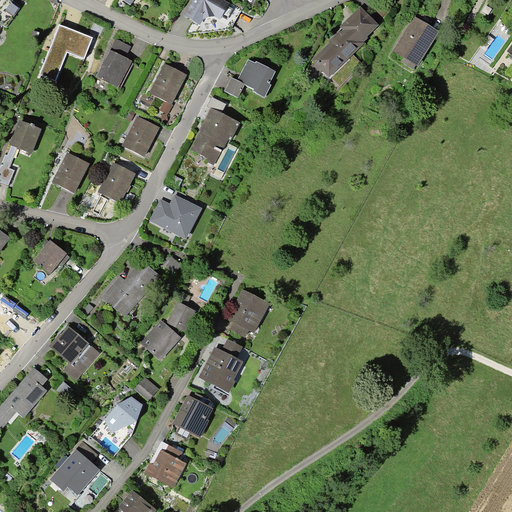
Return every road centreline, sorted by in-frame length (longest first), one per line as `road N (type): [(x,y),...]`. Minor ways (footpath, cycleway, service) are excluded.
road 1 (track): [(511,373),(429,346),(224,511)]
road 2 (residential): [(93,511),(147,448),(239,279)]
road 3 (residential): [(122,241),(217,54)]
road 4 (residential): [(0,386),(122,241)]
road 5 (residential): [(217,54),(76,0)]
road 6 (residential): [(122,241),(0,204)]
